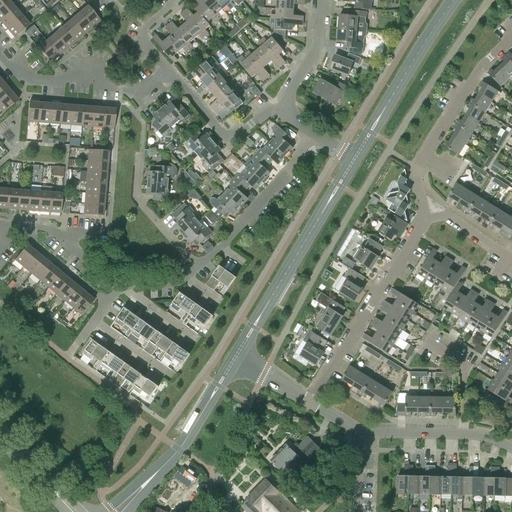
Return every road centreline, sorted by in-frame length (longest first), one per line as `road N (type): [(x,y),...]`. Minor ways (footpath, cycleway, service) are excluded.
road 1 (tertiary): [(237,353),(354,159)]
road 2 (residential): [(309,399),(426,218)]
road 3 (residential): [(426,218),(416,168),(479,68),(511,37)]
road 4 (tertiary): [(117,511),(179,450),(237,353)]
road 5 (residential): [(0,55),(20,79),(97,79),(141,93),(168,71)]
road 6 (tertiary): [(354,159),(454,0)]
road 7 (residential): [(197,267),(236,233),(312,133)]
road 8 (residential): [(511,447),(477,435),(357,431)]
road 9 (residential): [(197,267),(135,197),(139,157)]
road 10 (residential): [(98,280),(97,270),(48,228),(0,225)]
road 11 (residential): [(279,112),(318,42),(321,0)]
road 12 (residential): [(251,124),(229,142),(168,71)]
